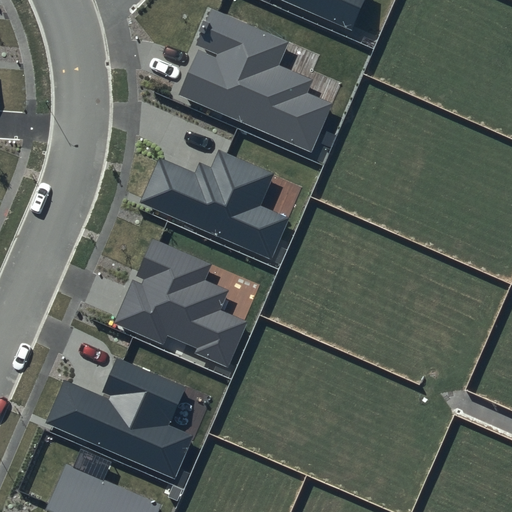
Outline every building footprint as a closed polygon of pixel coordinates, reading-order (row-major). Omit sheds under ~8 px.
[(280,0),(351,30),(364,0),(280,0)] [(287,41),(211,8),(195,44),(217,54),(216,57),(198,50),(178,95),(312,152),(334,102),(308,91),(313,79),(277,64),(287,41)] [(194,173),(159,158),(140,201),(270,258),(288,218),(261,206),(275,173),(219,149),(211,167),(199,162),(194,173)] [(210,264),(152,239),(114,324),(162,345),(167,335),(195,348),(193,352),(227,367),(247,321),(220,309),(228,291),(203,280),(210,264)] [(187,388),(117,358),(100,397),(64,381),(45,423),(175,478),(193,435),(171,426),(187,388)] [(158,511),(161,505),(66,463),(45,510),(49,511),(158,511)]
